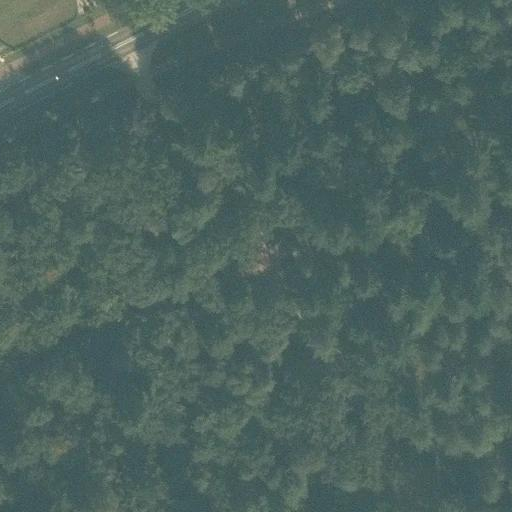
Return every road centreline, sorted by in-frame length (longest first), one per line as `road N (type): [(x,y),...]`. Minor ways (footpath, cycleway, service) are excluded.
road 1 (track): [(224,213),(401,480)]
road 2 (secondary): [(0,108),(215,0)]
road 3 (track): [(141,77),(174,147),(224,213)]
